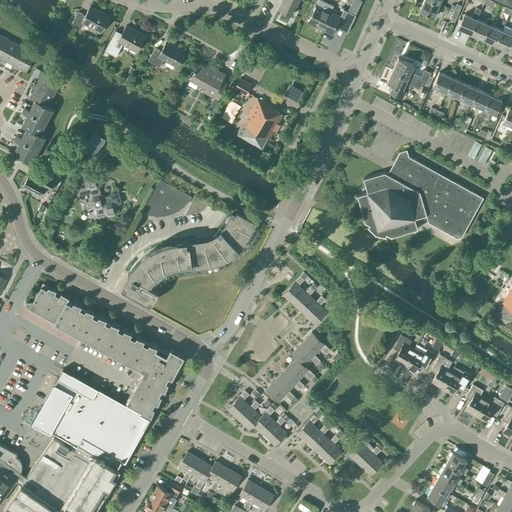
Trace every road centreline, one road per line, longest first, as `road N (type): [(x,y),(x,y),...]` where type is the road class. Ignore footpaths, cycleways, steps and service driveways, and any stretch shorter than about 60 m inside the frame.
road 1 (tertiary): [(202,352),(231,326),(345,100)]
road 2 (unclassified): [(202,352),(38,258),(19,226)]
road 3 (residential): [(328,500),(181,414)]
road 4 (residential): [(492,181),(345,100)]
road 5 (residential): [(357,72),(212,3)]
road 6 (residential): [(453,429),(431,435),(362,506),(328,500)]
road 7 (unknown): [(102,294),(134,249),(222,214)]
road 8 (residential): [(511,80),(379,20)]
